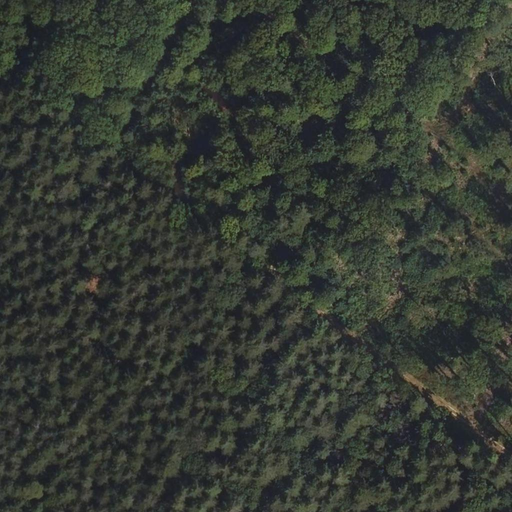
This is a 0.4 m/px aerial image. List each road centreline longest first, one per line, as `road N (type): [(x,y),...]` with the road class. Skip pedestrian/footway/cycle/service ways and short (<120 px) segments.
road 1 (track): [(511,436),(0,47)]
road 2 (track): [(136,149),(185,0)]
